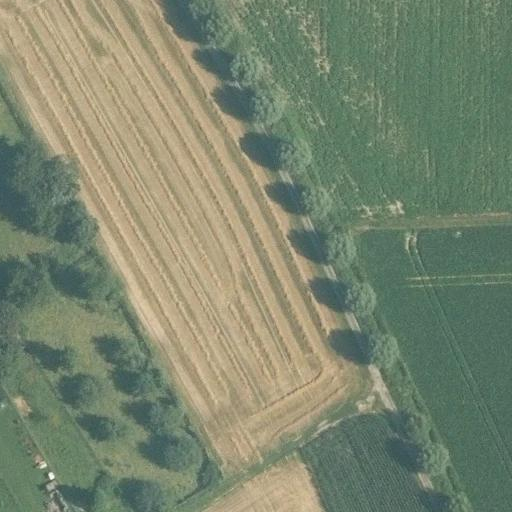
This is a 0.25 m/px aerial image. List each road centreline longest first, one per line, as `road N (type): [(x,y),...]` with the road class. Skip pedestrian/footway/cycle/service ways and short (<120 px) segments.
road 1 (track): [(181,0),(282,168),(444,511)]
road 2 (track): [(390,396),(361,405),(185,511)]
